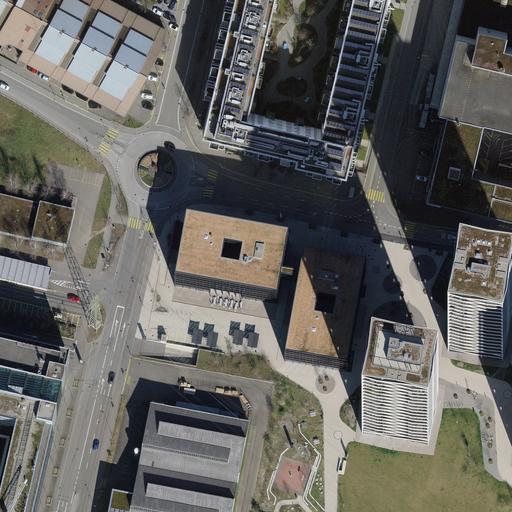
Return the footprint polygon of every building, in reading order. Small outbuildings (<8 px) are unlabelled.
[(158,53),(162,46),(165,30),(110,0),(0,0),(0,48),(5,39),(23,49),(19,57),(125,114),(158,53)] [(233,0),(231,7),(223,44),(214,81),(208,109),(203,130),(254,142),(297,152),(296,156),(295,159),(347,171),(349,161),(354,140),(360,114),(373,58),(386,2),(386,0),(233,0)] [(511,0),(463,0),(439,107),(447,109),(427,193),(511,212),(511,0)] [(0,195),(0,233),(67,249),(75,213),(69,212),(0,195)] [(238,234),(187,225),(176,286),(277,304),(281,284),(282,277),(288,243),(238,234)] [(0,257),(0,280),(47,291),(48,285),(48,275),(52,270),(0,257)] [(334,265),(304,260),(300,280),(299,287),(286,360),(347,371),(365,271),(342,266),(334,265)] [(299,287),(300,280),(282,277),(281,284),(299,287)] [(511,307),(511,293),(460,284),(454,318),(448,352),(503,361),(511,307)] [(0,511),(34,511),(71,360),(0,343),(0,511)] [(429,446),(439,391),(405,385),(372,378),(361,433),(429,446)] [(175,411),(151,407),(134,498),(113,494),(109,511),(233,511),(250,425),(217,419),(218,412),(176,404),(175,411)]
